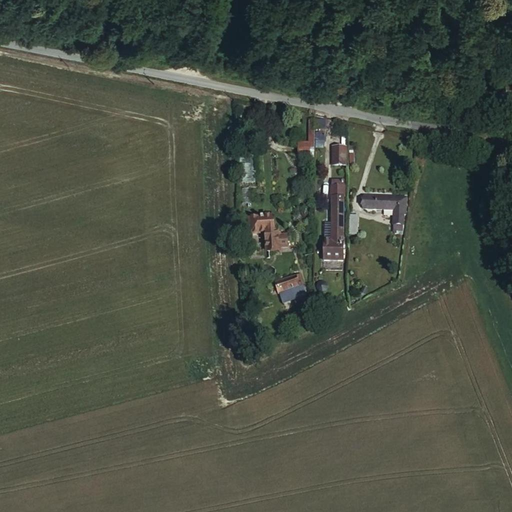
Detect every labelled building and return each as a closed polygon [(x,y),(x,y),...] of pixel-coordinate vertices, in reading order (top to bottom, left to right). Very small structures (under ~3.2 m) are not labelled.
[(314,148),(325,148),(326,119),(309,119),(308,141),(298,141),(298,156),(313,157),(314,148)] [(347,144),(332,144),(332,164),(347,165),(347,144)] [(364,207),(393,207),(399,207),(400,195),(363,195),(364,207)] [(399,207),(393,207),(392,221),(405,221),(406,195),(400,195),(399,207)] [(343,201),(333,201),(333,221),(333,240),(333,248),(343,248),(343,201)] [(271,212),(248,214),(249,230),(273,229),(271,212)] [(360,214),(348,213),(348,234),(359,234),(360,214)] [(333,240),(333,221),(319,221),(318,240),(333,240)] [(277,243),(276,235),(276,233),(251,236),(253,247),(278,245),(277,243)] [(284,234),(276,235),(277,243),(286,243),(284,234)] [(343,259),(343,248),(333,248),(333,240),(318,240),(317,240),(317,259),(343,259)] [(295,275),(275,281),(279,290),(298,283),(295,275)]
